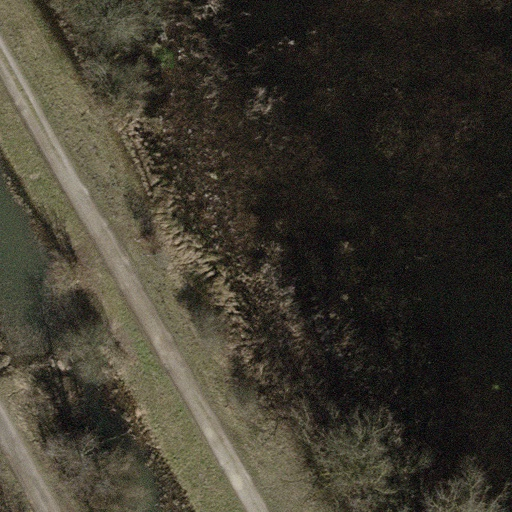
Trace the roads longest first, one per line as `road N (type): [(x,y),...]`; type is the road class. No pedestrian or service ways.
road 1 (track): [(0,46),(264,511)]
road 2 (track): [(0,404),(60,511)]
